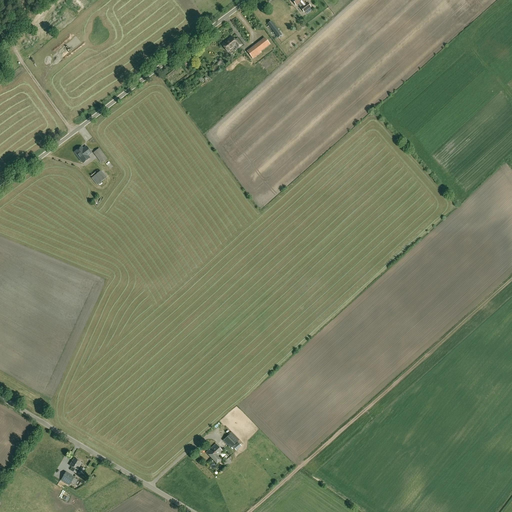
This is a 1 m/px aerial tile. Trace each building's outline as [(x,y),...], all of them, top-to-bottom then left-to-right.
[(303,0),(291,0),(296,6),(300,3),(302,7),(301,8),(304,12),(310,7),(307,3),(306,4),(303,0)] [(279,32),(271,21),(268,24),(276,34),(279,32)] [(234,40),(232,37),(221,45),(226,52),(234,46),(237,49),(242,45),(237,39),(234,40)] [(247,51),(253,59),(261,53),(260,52),(270,44),(265,37),(247,51)] [(91,153),(87,147),(83,149),(82,147),(74,152),(83,163),(90,158),(88,156),(91,153)] [(101,163),(107,159),(101,151),(95,155),(101,163)] [(97,185),(105,178),(100,171),(92,178),(97,185)] [(231,432),(223,441),(230,448),(239,440),(231,432)] [(236,451),(241,447),(238,443),(233,447),(236,451)] [(221,450),(215,444),(206,453),(211,458),(221,450)] [(221,450),(211,458),(216,464),(221,460),(218,457),(223,452),(221,450)] [(76,474),(82,463),(74,458),(69,466),(72,467),(70,470),(76,474)] [(226,467),(232,462),(228,458),(223,463),(226,467)] [(70,486),(74,478),(68,475),(69,474),(66,473),(61,481),(70,486)]
